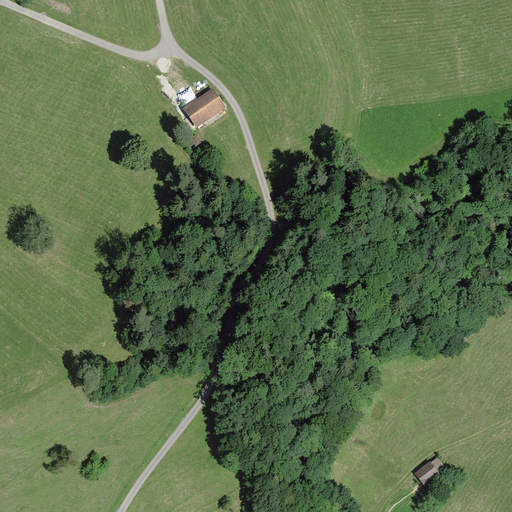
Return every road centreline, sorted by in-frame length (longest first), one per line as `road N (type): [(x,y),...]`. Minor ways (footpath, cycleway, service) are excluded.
road 1 (unclassified): [(159,0),(173,45),(224,89),(245,125),(271,233),(193,415),(124,511)]
road 2 (track): [(377,511),(420,464),(478,436)]
